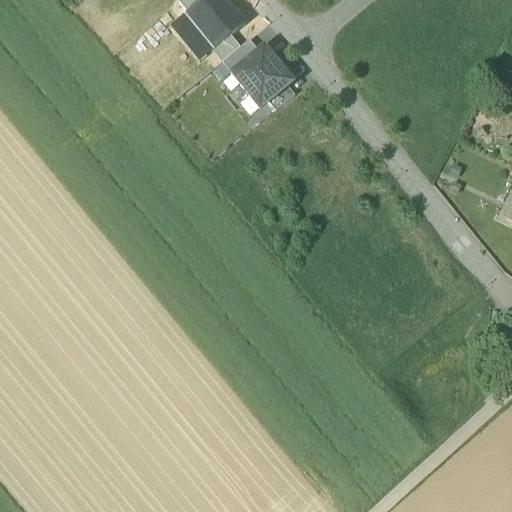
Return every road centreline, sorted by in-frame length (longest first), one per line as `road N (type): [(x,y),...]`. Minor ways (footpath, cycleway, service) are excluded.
road 1 (residential): [(306,41),(425,200),(511,299)]
road 2 (track): [(511,390),(377,511)]
